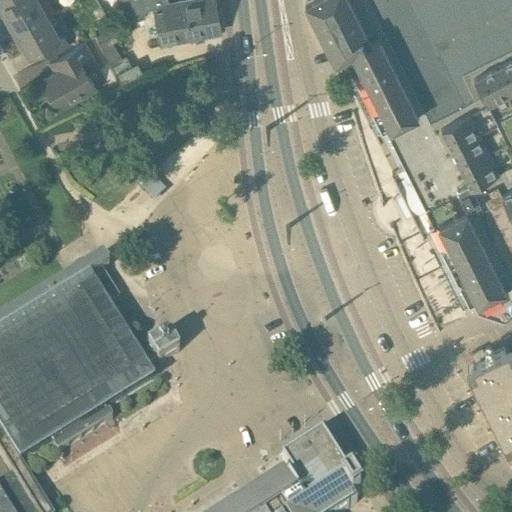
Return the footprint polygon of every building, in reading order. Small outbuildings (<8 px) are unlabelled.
[(0,0),(0,5),(5,15),(31,0),(0,0)] [(31,0),(5,15),(16,34),(33,24),(48,16),(38,0),(31,0)] [(119,0),(119,1),(122,7),(123,7),(128,18),(168,0),(119,0)] [(163,43),(222,30),(215,0),(186,0),(155,7),(163,43)] [(511,313),(511,0),(304,0),(303,1),(332,58),(341,54),(380,132),(391,126),(421,185),(437,219),(431,222),(432,224),(427,226),(466,306),(471,304),(474,310),(501,319),(511,313)] [(33,24),(16,34),(23,46),(26,45),(30,52),(41,46),(48,58),(70,46),(64,35),(60,37),(48,16),(33,24)] [(102,49),(131,36),(125,22),(96,36),(102,49)] [(89,71),(99,66),(86,42),(50,62),(55,71),(45,77),(59,103),(95,82),(89,71)] [(137,63),(131,66),(116,74),(122,86),(143,76),(137,63)] [(58,454),(114,419),(109,410),(157,380),(148,367),(159,360),(161,364),(181,352),(170,335),(150,347),(153,351),(142,357),(110,305),(122,298),(104,270),(111,266),(105,257),(0,322),(0,452),(12,471),(22,465),(53,445),(58,454)] [(511,343),(468,365),(509,445),(511,443),(511,343)] [(356,498),(362,494),(325,436),(323,438),(322,436),(284,460),(292,472),(229,511),(343,511),(359,503),(356,498)] [(0,485),(0,511),(37,511),(15,476),(0,485)]
